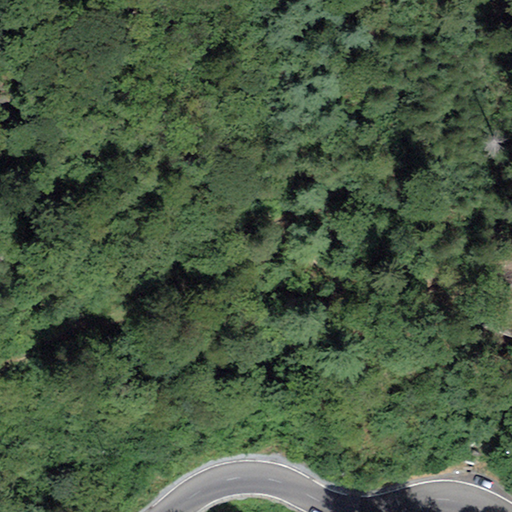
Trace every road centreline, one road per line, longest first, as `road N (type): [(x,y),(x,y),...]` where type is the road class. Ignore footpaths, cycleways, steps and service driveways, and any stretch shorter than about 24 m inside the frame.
road 1 (tertiary): [(364,511),(244,476),(207,486),(174,511)]
road 2 (tertiary): [(484,511),(433,498),(368,511)]
